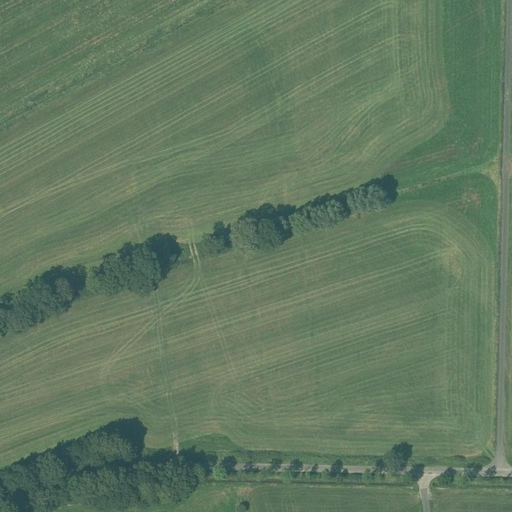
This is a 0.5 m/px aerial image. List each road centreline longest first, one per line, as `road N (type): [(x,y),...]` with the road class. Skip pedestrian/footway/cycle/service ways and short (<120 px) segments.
road 1 (unclassified): [(0,503),(134,468),(499,472)]
road 2 (unclassified): [(509,0),(499,472)]
